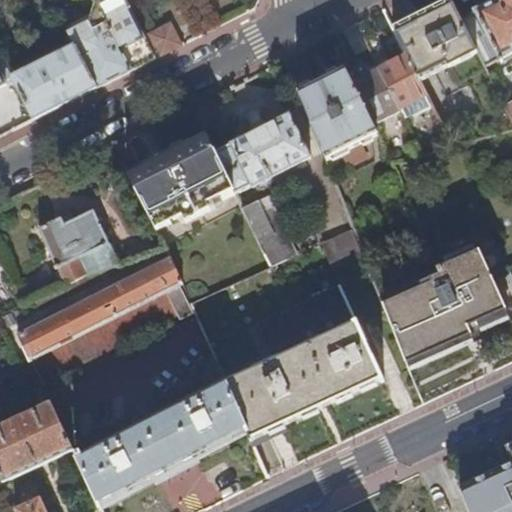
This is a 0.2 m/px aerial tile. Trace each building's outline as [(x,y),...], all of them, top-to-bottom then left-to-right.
[(94,0),(98,6),(102,3),(108,15),(72,34),(78,45),(100,89),(125,77),(157,60),(145,38),(133,13),(126,0),(94,0)] [(511,55),(511,0),(498,0),(462,18),(488,67),(511,55)] [(462,18),(456,5),(398,34),(408,55),(421,80),(436,73),(446,94),(469,83),(484,114),(444,125),(455,147),(511,130),(511,115),(508,108),(488,67),(462,18)] [(172,23),(145,38),(157,60),(184,46),(172,23)] [(371,48),(359,24),(346,31),(358,54),(371,48)] [(100,89),(78,45),(15,77),(29,105),(36,121),(67,106),(100,89)] [(7,82),(15,77),(0,47),(0,88),(8,84),(7,82)] [(421,80),(408,55),(382,69),(403,109),(429,95),(421,80)] [(356,82),(349,69),(301,93),(328,160),(380,134),(377,124),(356,82)] [(403,109),(382,69),(356,82),(377,124),(404,111),(403,109)] [(36,121),(29,105),(19,110),(27,126),(36,121)] [(234,146),(219,153),(237,189),(240,194),(313,158),(293,115),(233,145),(234,146)] [(219,153),(211,135),(195,144),(196,146),(148,170),(147,168),(131,176),(158,228),(185,215),(188,220),(213,208),(209,200),(220,195),(221,197),(237,189),(219,153)] [(426,156),(420,142),(408,149),(413,160),(426,156)] [(247,209),(274,265),(299,254),(273,200),(263,204),(258,204),(247,209)] [(42,229),(68,284),(90,275),(82,259),(113,245),(97,211),(68,224),(65,218),(42,229)] [(335,269),(366,254),(354,230),(324,244),(335,269)] [(90,275),(122,264),(113,245),(82,259),(90,275)] [(437,285),(388,307),(412,365),(477,336),(474,329),(511,311),(511,310),(486,252),(442,272),(445,277),(435,281),(437,285)] [(184,285),(173,260),(109,292),(20,337),(32,362),(33,361),(184,285)] [(279,361),(228,385),(250,434),(254,444),(257,442),(256,440),(385,379),(386,381),(388,380),(342,284),(261,323),(279,361)] [(197,314),(193,305),(184,285),(33,361),(45,387),(182,318),(184,321),(197,314)] [(37,300),(27,305),(31,312),(40,307),(37,300)] [(79,461),(102,509),(176,471),(250,434),(228,385),(79,461)] [(0,430),(0,471),(6,484),(75,452),(53,406),(0,430)] [(511,511),(511,467),(464,490),(472,511),(511,511)] [(19,511),(18,511),(47,511),(42,500),(32,505),(30,502),(24,504),(26,508),(19,511)]
